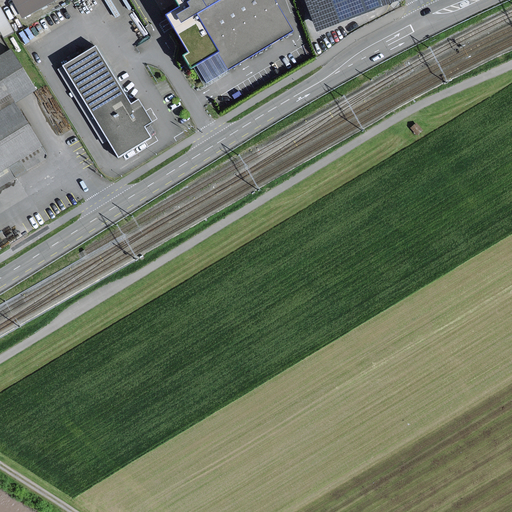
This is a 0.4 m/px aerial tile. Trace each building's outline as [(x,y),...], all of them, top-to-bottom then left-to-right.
[(12,0),(23,18),(57,0),(12,0)] [(176,0),(180,6),(167,14),(189,52),(183,55),(191,68),(196,66),(206,84),(295,31),(276,0),(176,0)] [(383,5),(381,0),(305,0),(317,31),(383,5)] [(132,103),(96,45),(57,69),(103,144),(108,141),(117,158),(152,137),(146,126),(153,121),(140,98),(132,103)] [(0,173),(42,147),(43,146),(17,102),(37,89),(12,48),(0,55),(0,173)] [(423,130),(416,122),(410,128),(411,129),(411,130),(415,135),(416,135),(417,136),(423,130)] [(42,147),(0,173),(0,187),(46,159),(47,155),(42,147)]
